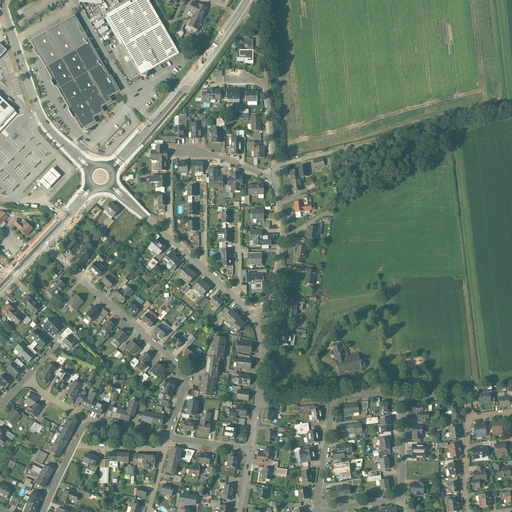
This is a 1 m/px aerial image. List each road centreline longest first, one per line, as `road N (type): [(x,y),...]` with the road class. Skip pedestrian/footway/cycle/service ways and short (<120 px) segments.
road 1 (residential): [(167,437),(185,387),(182,371),(57,256)]
road 2 (secondary): [(109,169),(247,0)]
road 3 (residential): [(91,169),(40,116),(1,0)]
road 4 (residential): [(253,314),(108,184)]
road 5 (residential): [(401,96),(389,1),(317,7)]
road 6 (residential): [(253,314),(272,295),(283,237),(275,176)]
road 7 (residential): [(275,176),(266,84),(230,79)]
